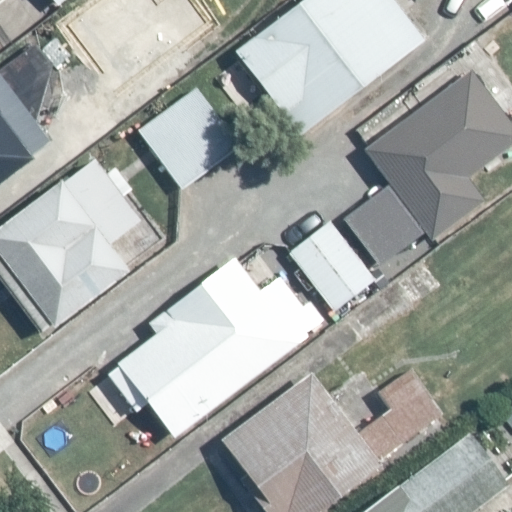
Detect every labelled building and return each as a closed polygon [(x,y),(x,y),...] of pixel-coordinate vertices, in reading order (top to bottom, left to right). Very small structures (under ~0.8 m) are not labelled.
[(63,0),(45,0),(52,9),(63,0)] [(210,48),(176,0),(167,0),(121,32),(157,85),(210,48)] [(419,41),(387,0),(298,0),(229,52),(293,136),(419,41)] [(0,180),(50,143),(21,104),(56,77),(28,41),(0,61),(0,180)] [(511,123),(511,82),(488,50),(357,148),(384,185),(340,218),(377,267),(424,232),(428,237),(477,201),(462,179),(511,141),(511,123)] [(238,146),(195,88),(136,131),(178,190),(238,146)] [(139,220),(92,156),(0,223),(0,270),(43,329),(121,271),(103,246),(139,220)] [(372,282),(329,218),(283,249),(327,313),(372,282)] [(109,365),(112,369),(103,376),(133,415),(142,408),(166,440),(323,321),(284,269),(255,291),(231,259),(153,318),(160,327),(109,365)] [(400,367),(370,391),(384,408),(356,430),(307,367),(210,444),(263,511),(313,511),(438,413),(400,367)] [(471,511),(502,491),(462,434),(355,511),(471,511)]
